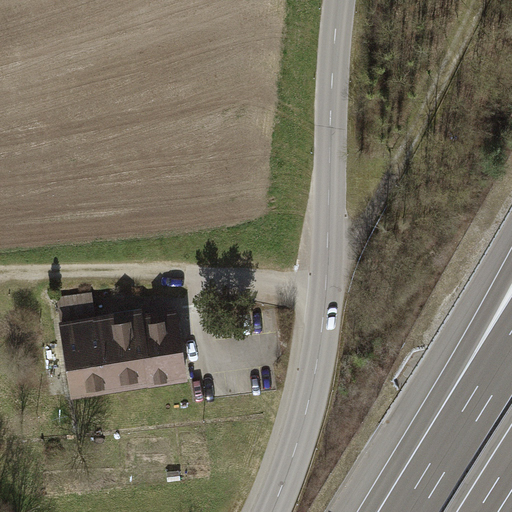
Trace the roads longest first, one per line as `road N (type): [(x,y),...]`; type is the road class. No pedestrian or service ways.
road 1 (tertiary): [(340,0),(322,331),(298,441),(272,511)]
road 2 (track): [(326,290),(481,0)]
road 3 (motorway): [(511,267),(478,329),(446,435)]
